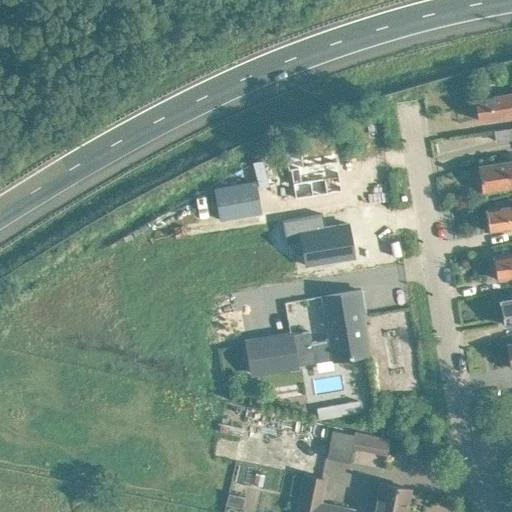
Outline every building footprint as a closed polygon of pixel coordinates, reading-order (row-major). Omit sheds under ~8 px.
[(475,99),(478,120),(506,115),(506,113),(511,112),(511,94),(503,96),(502,94),(475,99)] [(299,144),(283,147),(287,166),(289,166),(294,194),(342,185),(336,154),(302,161),(299,144)] [(511,186),(511,161),(478,166),(482,191),(511,186)] [(255,181),(215,188),(220,219),(260,212),(255,181)] [(511,203),(484,208),(487,232),(511,228),(511,203)] [(321,215),(281,222),(285,246),(300,243),(305,266),(353,257),(347,224),(323,228),(321,215)] [(511,251),(492,255),(495,279),(511,276),(511,251)] [(331,340),(310,343),(314,363),(334,359),(366,354),(359,313),(363,311),(360,297),(359,289),(323,296),(323,297),(331,340)] [(511,298),(500,301),(504,325),(511,323),(511,298)] [(308,332),(246,342),(250,373),(314,363),(308,332)] [(385,455),(388,440),(333,428),(327,458),(349,462),(351,449),(385,455)] [(218,435),(216,448),(233,450),(235,438),(218,435)] [(321,503),(325,487),(327,476),(305,472),(296,511),(353,511),(354,510),(321,503)] [(261,480),(257,497),(275,501),(278,483),(261,480)] [(405,511),(410,489),(379,483),(373,511),(405,511)]
